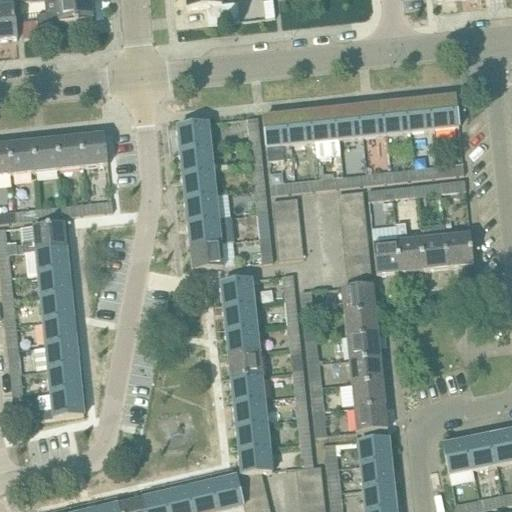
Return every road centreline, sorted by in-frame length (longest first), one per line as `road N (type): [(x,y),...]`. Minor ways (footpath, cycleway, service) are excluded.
road 1 (residential): [(0,480),(84,461),(101,446),(147,200),(140,79)]
road 2 (tertiary): [(140,79),(395,51)]
road 3 (residential): [(511,240),(490,41)]
road 4 (residential): [(424,511),(417,449),(428,422),(511,400)]
road 5 (tertiary): [(0,93),(140,79)]
